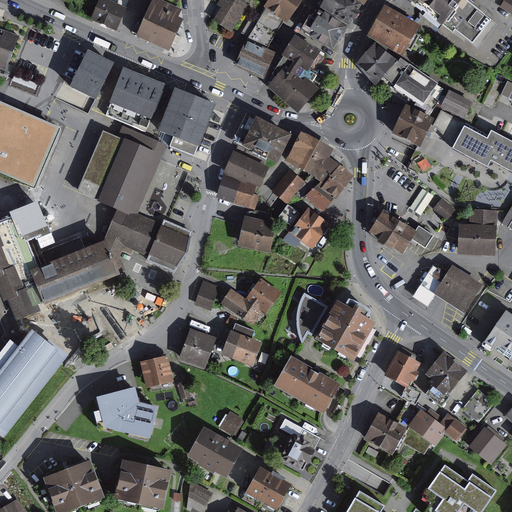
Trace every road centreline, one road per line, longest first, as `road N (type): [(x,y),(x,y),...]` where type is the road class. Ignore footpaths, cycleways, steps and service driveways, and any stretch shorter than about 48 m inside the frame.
road 1 (residential): [(241,99),(177,308),(69,394),(0,478)]
road 2 (tertiary): [(404,313),(305,511)]
road 3 (secondary): [(356,140),(361,266),(404,313)]
road 4 (secondary): [(404,313),(511,388)]
road 5 (secondary): [(193,79),(76,28)]
road 6 (residential): [(241,99),(259,90),(315,0)]
road 7 (residential): [(76,28),(42,98),(0,96)]
